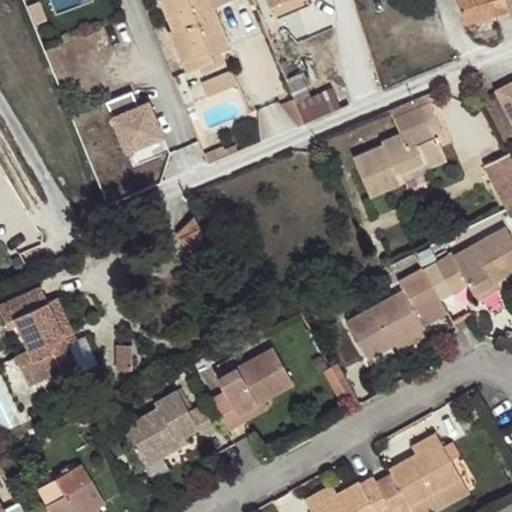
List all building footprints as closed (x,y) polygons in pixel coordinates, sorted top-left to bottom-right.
[(162,0),(174,27),(169,28),(186,72),(215,60),(211,52),(230,44),(213,7),(229,0),(162,0)] [(457,0),(466,24),(510,9),(507,0),(457,0)] [(233,67),(204,80),(212,96),(240,83),(233,67)] [(511,84),(498,92),(511,119),(511,84)] [(332,85),(296,101),(306,123),(342,108),(332,85)] [(107,101),(128,150),(165,135),(150,99),(139,104),(133,90),(107,101)] [(428,94),(391,110),(400,132),(382,139),(384,144),(353,155),(371,197),(402,183),(401,180),(398,173),(426,162),(429,169),(448,161),(436,135),(444,132),(428,94)] [(226,149),(228,155),(239,151),(236,144),(226,149)] [(216,149),(220,159),(228,155),(226,149),(225,145),(216,149)] [(216,149),(205,154),(209,163),(214,161),(220,159),(216,149)] [(511,153),(511,151),(483,166),(506,209),(511,206),(511,153)] [(398,173),(401,180),(429,169),(426,162),(398,173)] [(469,283),(474,293),(498,280),(511,272),(511,237),(505,225),(453,254),(452,251),(435,260),(454,292),(469,283)] [(422,249),(415,252),(422,265),(423,267),(430,263),(422,249)] [(423,267),(422,265),(398,278),(404,288),(347,318),(368,359),(396,342),(422,329),(427,327),(419,315),(443,302),(423,267)] [(498,280),(474,293),(479,300),(502,288),(498,280)] [(99,363),(86,337),(79,339),(69,344),(65,335),(66,335),(50,300),(48,301),(40,284),(0,302),(0,306),(6,321),(15,316),(30,350),(16,356),(31,385),(64,370),(68,378),(99,363)] [(466,288),(448,297),(455,310),(473,301),(466,288)] [(69,344),(79,339),(60,296),(50,300),(66,335),(65,335),(69,344)] [(422,329),(396,342),(401,352),(427,337),(422,329)] [(133,344),(117,344),(117,370),(133,370),(133,344)] [(225,391),(210,399),(227,430),(243,422),(239,414),(266,400),(295,383),(273,344),(218,376),(225,391)] [(338,378),(332,366),(325,370),(333,386),(340,381),(338,378)] [(0,371),(0,424),(21,415),(1,371),(0,371)] [(340,381),(353,406),(361,402),(346,374),(338,378),(340,381)] [(146,465),(181,446),(177,441),(186,437),(199,429),(204,438),(219,430),(204,402),(190,410),(177,387),(154,401),(158,407),(123,425),(146,465)] [(270,407),(266,400),(239,414),(243,422),(270,407)] [(411,444),(416,453),(440,439),(435,431),(411,444)] [(177,441),(181,446),(188,442),(186,437),(177,441)] [(391,472),(376,481),(392,511),(400,511),(411,506),(462,478),(440,439),(416,453),(388,467),(391,472)] [(91,478),(81,462),(56,476),(65,492),(46,502),(51,511),(99,511),(97,507),(83,482),(91,478)] [(337,492),(311,507),(313,511),(392,511),(376,481),(372,475),(360,482),(359,480),(338,492),(337,492)] [(83,482),(97,507),(104,503),(91,478),(83,482)] [(462,478),(411,506),(414,511),(429,511),(469,491),(462,478)] [(307,499),(311,507),(337,492),(333,484),(307,499)]
